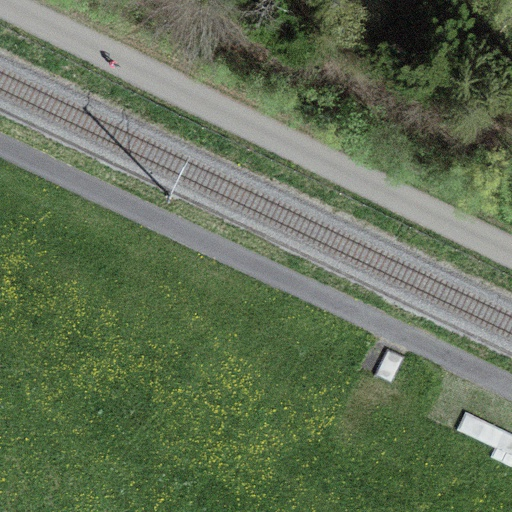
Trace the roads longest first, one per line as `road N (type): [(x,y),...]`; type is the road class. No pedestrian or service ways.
road 1 (unclassified): [(511,263),(0,10)]
road 2 (unclassified): [(511,386),(0,144)]
